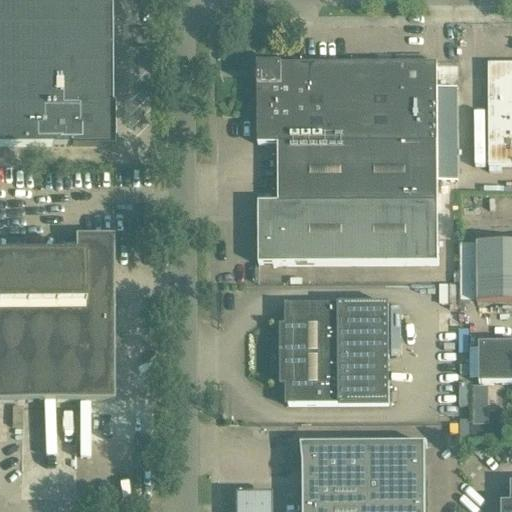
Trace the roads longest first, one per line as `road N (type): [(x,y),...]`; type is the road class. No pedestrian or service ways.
road 1 (unclassified): [(184,511),(188,0)]
road 2 (unknown): [(0,162),(125,163),(129,7)]
